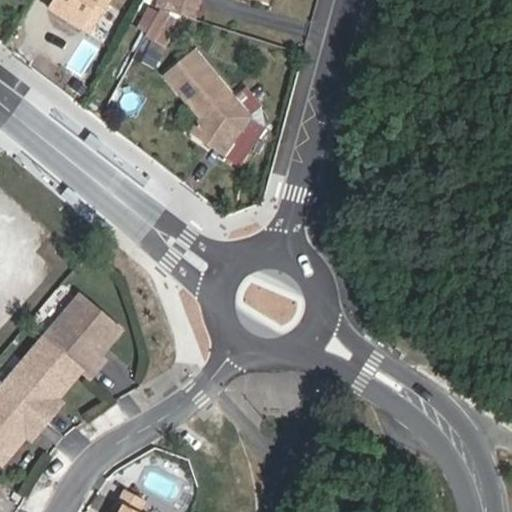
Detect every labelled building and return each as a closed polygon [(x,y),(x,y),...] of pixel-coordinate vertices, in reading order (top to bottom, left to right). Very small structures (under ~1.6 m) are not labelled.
[(89,32),(110,0),(52,0),(49,6),(89,32)] [(167,4),(167,6),(192,14),(196,0),(158,0),(158,1),(167,4)] [(159,3),(145,29),(162,39),(177,14),(159,3)] [(211,134),(229,147),(250,115),(194,49),(164,72),(201,117),(191,131),(205,141),(211,134)] [(223,155),(229,147),(211,134),(205,141),(223,155)] [(79,294),(0,388),(0,462),(3,465),(27,436),(32,430),(36,434),(58,409),(53,405),(58,399),(82,371),(90,377),(100,365),(96,361),(122,330),(79,294)] [(139,511),(146,500),(127,490),(120,504),(125,507),(121,511),(139,511)]
